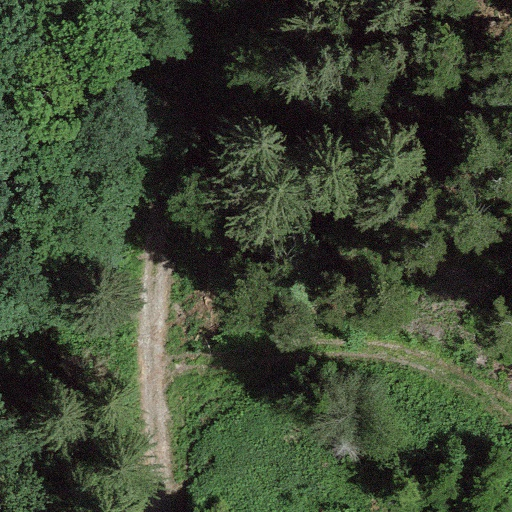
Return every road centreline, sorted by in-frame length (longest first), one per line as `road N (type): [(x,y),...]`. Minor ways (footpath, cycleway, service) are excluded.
road 1 (track): [(160,379),(166,215),(190,0)]
road 2 (track): [(160,379),(296,343),(380,348),(472,385),(511,412)]
road 3 (track): [(156,511),(160,379)]
